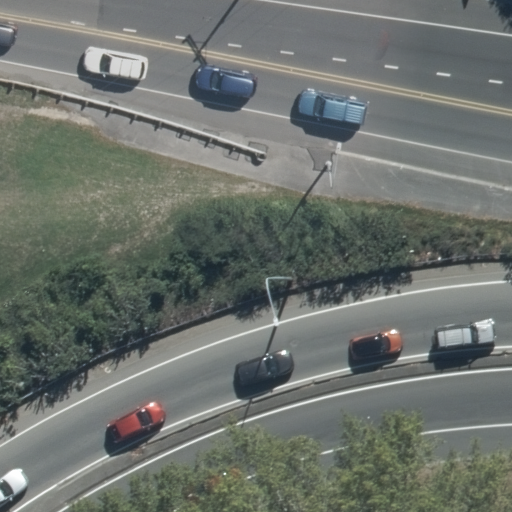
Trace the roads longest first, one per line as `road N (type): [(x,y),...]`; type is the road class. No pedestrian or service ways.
road 1 (secondary): [(0,484),(131,407),(229,366),(446,317),(511,312)]
road 2 (secondary): [(511,397),(394,408),(259,444),(114,511)]
road 3 (secondary): [(511,119),(233,45)]
road 4 (secondary): [(233,45),(511,74)]
road 5 (secondary): [(0,10),(233,45)]
